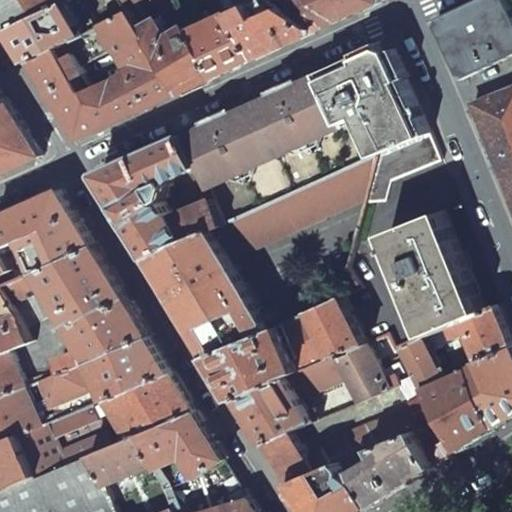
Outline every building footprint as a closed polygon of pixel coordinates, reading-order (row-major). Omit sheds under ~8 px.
[(0,0),(0,8),(13,29),(70,1),(71,0),(0,0)] [(277,0),(256,0),(234,11),(257,58),(291,43),(305,37),(317,31),(315,27),(289,8),(277,0)] [(294,0),(289,8),(315,27),(317,31),(335,23),(339,21),(353,15),(380,2),(381,2),(381,1),(380,0),(294,0)] [(511,0),(478,0),(469,5),(439,19),(466,77),(511,55),(511,0)] [(70,1),(13,29),(22,43),(32,59),(73,39),(89,31),(83,22),(70,1)] [(120,46),(135,69),(118,80),(138,112),(167,99),(185,91),(140,13),(136,8),(105,23),(120,46)] [(140,13),(185,91),(208,81),(221,75),(195,30),(191,23),(174,33),(163,15),(151,22),(144,10),(140,13)] [(244,64),(257,58),(234,11),(195,30),(221,75),(244,64)] [(97,16),(83,22),(89,31),(102,25),(97,16)] [(73,39),(85,64),(120,46),(105,23),(102,25),(89,31),(73,39)] [(118,80),(99,88),(87,93),(79,77),(90,72),(85,64),(73,39),(32,59),(59,102),(81,138),(114,123),(138,112),(118,80)] [(204,165),(212,183),(220,180),(226,182),(237,178),(240,171),(255,165),(261,167),(272,163),(274,156),(287,151),(294,153),(304,149),(306,142),(322,136),(328,138),(339,133),(341,127),(364,117),(381,156),(384,154),(434,132),(433,131),(408,78),(410,77),(401,56),(384,49),(379,47),(290,86),(274,93),(227,114),(189,131),(204,165)] [(87,93),(99,88),(90,72),(79,77),(87,93)] [(0,80),(0,106),(11,99),(0,81),(0,80)] [(511,88),(475,102),(477,107),(493,148),(496,155),(503,173),(511,195),(511,88)] [(0,174),(45,154),(39,143),(11,99),(0,106),(0,174)] [(331,177),(381,156),(364,117),(341,127),(339,133),(328,138),(322,136),(306,142),(304,149),(294,153),(287,151),(274,156),(272,163),(261,167),(255,165),(240,171),(237,178),(226,182),(220,180),(212,183),(218,198),(229,222),(331,177)] [(131,157),(103,170),(102,171),(102,173),(130,218),(153,255),(229,222),(218,198),(177,216),(167,199),(172,197),(175,184),(183,180),(190,193),(212,183),(204,165),(189,131),(131,157)] [(434,132),(384,154),(374,192),(371,201),(390,199),(396,179),(444,159),(434,132)] [(381,156),(331,177),(342,200),(374,192),(384,154),(381,156)] [(272,329),(233,255),(248,248),(247,247),(314,217),(315,218),(314,213),(342,200),(331,177),(229,222),(153,255),(186,309),(213,354),(272,329)] [(81,214),(65,187),(15,210),(0,216),(0,275),(15,269),(7,253),(29,244),(42,271),(99,244),(81,214)] [(342,200),(314,213),(315,218),(344,205),(374,192),(342,200)] [(448,206),(392,230),(433,333),(445,328),(455,323),(489,309),(465,250),(448,206)] [(129,292),(126,286),(99,244),(42,271),(48,282),(53,291),(87,349),(82,351),(62,358),(65,364),(54,368),(58,374),(154,334),(133,297),(129,292)] [(42,271),(4,288),(13,304),(30,296),(28,291),(48,282),(42,271)] [(0,310),(4,317),(0,319),(0,353),(14,348),(34,340),(13,304),(4,288),(0,289),(0,310)] [(228,378),(239,396),(290,375),(371,342),(348,294),(272,329),(213,354),(228,378)] [(489,309),(455,323),(461,337),(474,332),(486,360),(487,361),(511,348),(511,325),(509,319),(503,303),(489,309)] [(455,323),(445,328),(451,341),(461,337),(455,323)] [(437,347),(449,342),(451,341),(445,328),(433,333),(430,334),(437,347)] [(164,350),(154,334),(58,374),(41,381),(51,407),(90,391),(92,387),(85,370),(97,364),(111,397),(176,369),(164,350)] [(427,373),(405,382),(416,404),(428,427),(445,461),(473,443),(500,425),(474,365),(465,345),(452,350),(459,367),(455,369),(457,373),(451,376),(437,347),(430,334),(411,342),(427,373)] [(452,350),(465,345),(461,337),(451,341),(449,342),(452,350)] [(303,397),(353,376),(364,399),(395,386),(373,341),(371,342),(290,375),(303,397)] [(31,386),(20,361),(14,348),(0,353),(0,397),(1,399),(30,386),(31,386)] [(486,360),(474,365),(500,425),(508,420),(511,417),(511,348),(487,361),(486,360)] [(188,388),(176,369),(111,397),(135,438),(148,432),(201,410),(188,388)] [(290,375),(239,396),(254,420),(266,440),(296,428),(315,420),(321,417),(314,406),(310,409),(303,397),(290,375)] [(46,424),(30,386),(1,399),(17,437),(23,434),(46,424)] [(1,399),(0,397),(0,444),(17,437),(1,399)] [(108,405),(105,400),(97,403),(99,409),(108,405)] [(100,418),(95,404),(46,424),(23,434),(39,472),(41,478),(49,474),(97,454),(125,442),(122,437),(114,440),(111,432),(92,440),(86,424),(100,418)] [(365,453),(428,427),(416,404),(323,443),(324,444),(310,452),(321,469),(349,457),(350,459),(356,457),(365,453)] [(201,410),(148,432),(161,463),(168,479),(171,488),(203,474),(231,457),(201,410)] [(369,464),(357,471),(374,506),(391,495),(408,484),(429,471),(445,461),(428,427),(365,453),(369,464)] [(281,465),(291,481),(321,469),(310,452),(296,428),(266,440),(281,465)] [(161,463),(148,432),(135,438),(125,442),(97,454),(110,484),(161,463)] [(17,437),(0,444),(0,466),(9,487),(39,472),(23,434),(17,437)] [(64,511),(121,511),(117,500),(110,484),(97,454),(49,474),(64,511)] [(349,457),(321,469),(291,481),(292,483),(309,511),(365,511),(374,506),(357,471),(353,465),(350,459),(349,457)] [(356,457),(350,459),(353,465),(358,462),(356,457)] [(0,509),(1,511),(64,511),(49,474),(41,478),(39,472),(9,487),(0,491),(0,509)] [(181,511),(171,488),(168,479),(144,489),(153,511),(181,511)] [(263,511),(248,486),(234,495),(239,502),(201,511),(197,511),(197,508),(189,510),(189,511),(263,511)] [(123,497),(117,500),(121,511),(132,511),(130,504),(126,503),(123,497)]
